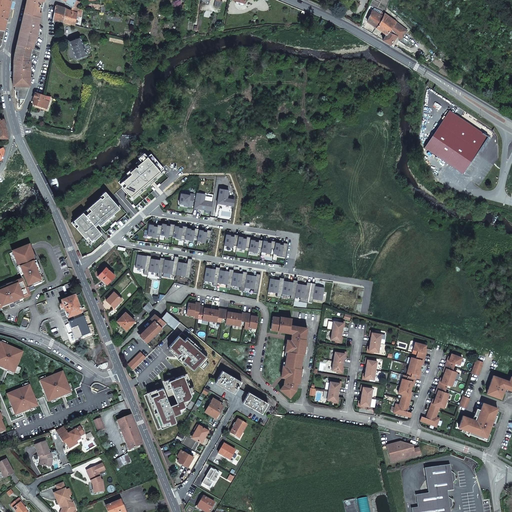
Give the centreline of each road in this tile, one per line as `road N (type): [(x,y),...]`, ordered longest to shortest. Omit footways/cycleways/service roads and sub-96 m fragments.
road 1 (primary): [(292,0),(511,126)]
road 2 (residential): [(303,409),(279,400),(255,376),(261,305),(178,285)]
road 3 (residential): [(288,269),(292,239),(148,212)]
road 4 (residential): [(114,240),(288,269)]
road 5 (secondary): [(15,127),(78,268)]
road 6 (residential): [(171,499),(192,480),(234,401),(209,384)]
road 7 (secondary): [(120,373),(171,499)]
road 8 (unclassified): [(120,373),(102,377),(50,342),(0,327)]
road 9 (residential): [(13,121),(38,67),(48,0)]
road 10 (unknown): [(34,245),(46,245),(58,264),(58,274),(33,292),(35,337)]
